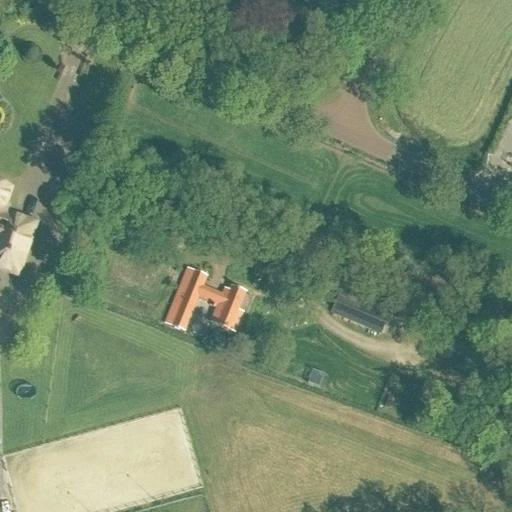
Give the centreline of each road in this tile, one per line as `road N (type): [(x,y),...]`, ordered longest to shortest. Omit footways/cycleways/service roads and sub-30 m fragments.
road 1 (unclassified): [(335,130),(53,0)]
road 2 (unclassified): [(511,208),(335,130)]
road 3 (residential): [(335,130),(401,0)]
